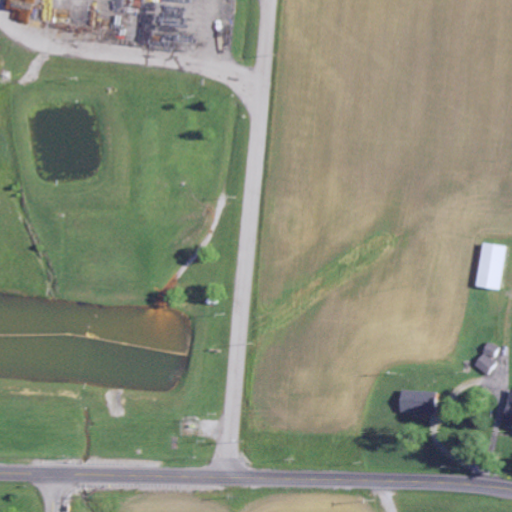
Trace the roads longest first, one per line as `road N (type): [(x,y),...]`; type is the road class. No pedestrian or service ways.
road 1 (primary): [(511,492),(0,472)]
road 2 (residential): [(230,478),(274,0)]
